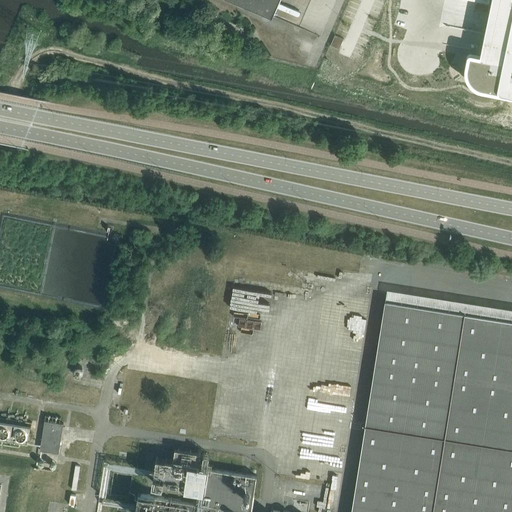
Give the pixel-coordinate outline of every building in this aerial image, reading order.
[(235,0),(272,16),(278,0),(235,0)] [(465,63),(465,66),(465,69),(465,72),(466,75),(467,78),(469,80),(471,83),(473,85),(476,86),(479,88),(482,88),(495,91),(495,89),(511,92),(511,0),(490,0),(479,58),(467,56),(465,63)] [(511,511),(511,319),(385,299),(351,511),(511,511)] [(0,416),(0,441),(27,446),(31,421),(0,416)] [(58,453),(63,423),(45,420),(40,450),(58,453)] [(250,511),(257,475),(209,467),(209,466),(156,457),(152,482),(205,490),(203,503),(138,493),(134,511),(250,511)]
